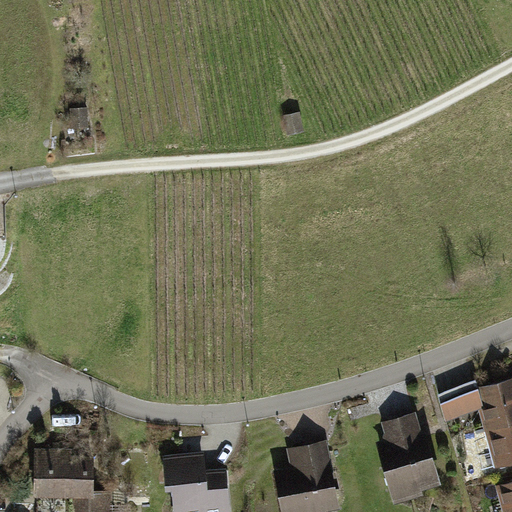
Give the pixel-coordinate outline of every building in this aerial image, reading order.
[(87,107),(72,108),(73,123),(87,122),(87,107)] [(299,112),(285,115),(288,131),(302,129),(299,112)] [(511,375),(442,394),(448,417),(483,408),(498,466),(511,462),(511,375)] [(419,414),(382,424),(402,497),(439,487),(419,414)] [(326,443),(292,450),(296,466),(276,471),(284,511),(310,511),(311,511),(339,505),(326,443)] [(206,454),(163,457),(166,492),(174,492),(175,511),(229,511),(227,473),(208,474),(206,454)] [(39,457),(39,504),(109,503),(109,456),(39,457)] [(511,511),(511,480),(501,484),(508,511),(511,511)]
